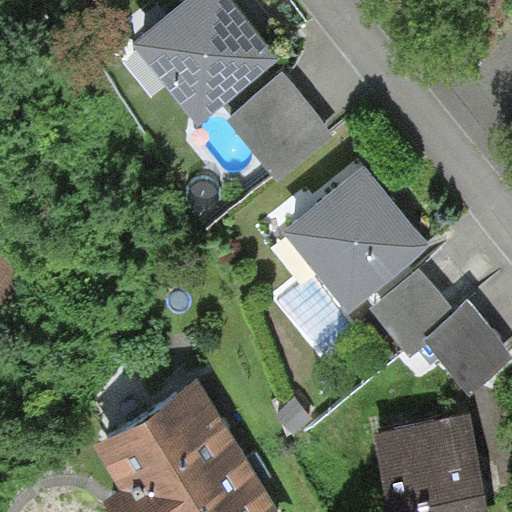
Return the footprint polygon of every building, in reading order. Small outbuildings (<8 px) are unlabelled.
[(237,0),(183,0),(134,39),(199,121),(219,105),(246,85),(264,70),(282,56),(237,0)] [(272,81),(264,70),(246,85),(219,105),(227,116),(272,81)] [(272,81),(227,116),(278,181),(334,138),(283,73),(272,81)] [(365,164),(282,229),(347,312),(372,292),(389,279),(404,267),(430,247),(365,164)] [(0,290),(43,248),(0,205),(0,290)] [(412,275),(404,267),(389,279),(372,292),(380,300),(412,275)] [(456,315),(421,269),(412,275),(380,300),(373,305),(413,358),(432,344),(427,337),(456,315)] [(511,358),(470,304),(456,315),(427,337),(432,344),(472,395),(511,364),(511,358)] [(94,425),(125,475),(140,501),(146,511),(286,511),(199,363),(94,425)] [(473,411),(374,431),(390,511),(493,511),(485,469),(473,411)] [(124,511),(146,511),(140,501),(125,475),(108,485),(124,511)]
